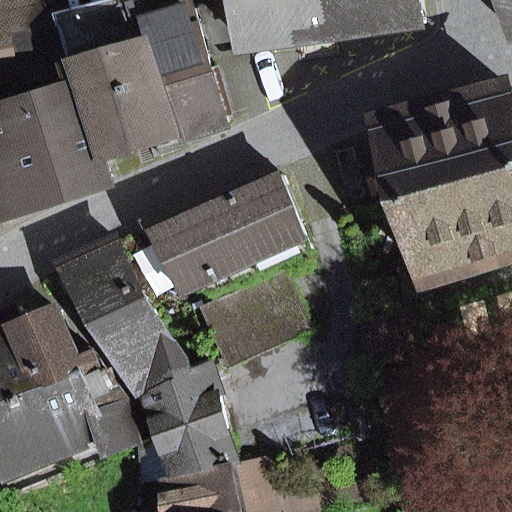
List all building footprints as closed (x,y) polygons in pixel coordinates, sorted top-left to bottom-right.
[(21,79),(76,70),(73,64),(59,15),(54,0),(6,0),(14,32),(0,35),(0,68),(4,81),(19,76),(21,79)] [(0,0),(0,35),(14,32),(6,0),(0,0)] [(73,64),(153,40),(154,42),(201,28),(192,0),(115,0),(103,3),(59,15),(73,64)] [(246,14),(252,50),(427,24),(423,0),(217,0),(220,19),(246,14)] [(183,135),(229,121),(201,28),(154,42),(183,135)] [(85,87),(107,159),(183,135),(154,42),(153,40),(73,64),(76,70),(80,88),(85,87)] [(0,190),(6,211),(113,177),(107,159),(85,87),(80,88),(0,110),(0,190)] [(511,88),(390,127),(436,276),(511,252),(511,88)] [(208,283),(214,295),(317,249),(284,177),(158,234),(185,293),(208,283)] [(149,393),(193,374),(120,241),(69,266),(91,310),(149,393)] [(207,309),(231,363),(312,327),(288,273),(207,309)] [(39,371),(35,373),(18,329),(14,320),(24,316),(20,307),(0,316),(0,458),(5,472),(106,431),(136,419),(130,402),(119,387),(89,399),(80,379),(46,392),(39,371)] [(81,359),(61,312),(18,329),(35,373),(39,371),(46,392),(80,379),(89,399),(119,387),(111,375),(108,376),(97,353),(81,359)] [(367,322),(378,365),(420,355),(409,312),(367,322)] [(440,436),(434,414),(440,412),(426,358),(381,369),(394,423),(400,421),(406,445),(440,436)] [(239,465),(215,365),(193,374),(149,393),(164,434),(179,476),(180,477),(239,465)] [(142,443),(144,442),(136,419),(106,431),(115,454),(142,443)] [(145,483),(179,476),(164,434),(144,442),(142,443),(145,483)] [(285,492),(277,457),(239,465),(248,511),(319,511),(315,487),(285,492)] [(174,479),(176,511),(248,511),(239,465),(180,477),(174,479)]
